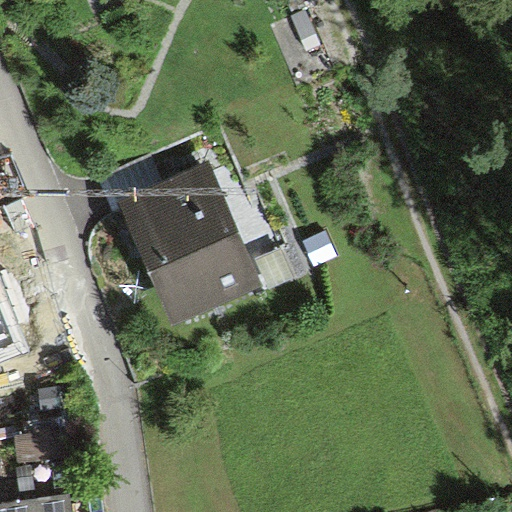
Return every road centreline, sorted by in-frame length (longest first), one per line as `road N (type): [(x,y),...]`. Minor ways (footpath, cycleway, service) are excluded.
road 1 (track): [(337,0),(511,423)]
road 2 (residential): [(128,511),(99,367),(0,114)]
